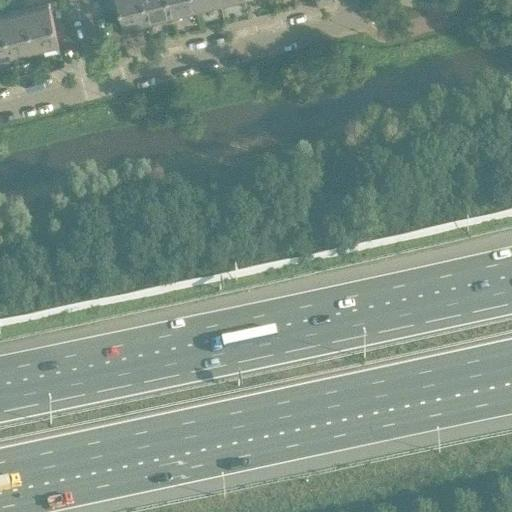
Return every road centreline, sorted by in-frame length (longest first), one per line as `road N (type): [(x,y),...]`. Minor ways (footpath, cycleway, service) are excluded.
road 1 (motorway): [(511,297),(0,407)]
road 2 (motorway): [(0,470),(441,377)]
road 3 (residential): [(104,83),(333,26),(354,0)]
